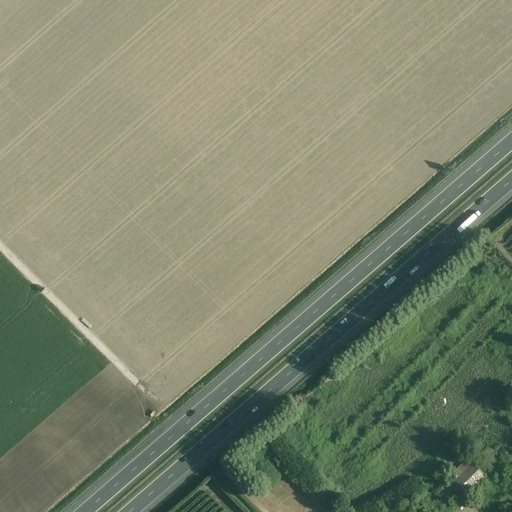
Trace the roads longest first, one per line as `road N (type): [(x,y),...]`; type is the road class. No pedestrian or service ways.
road 1 (motorway): [(511,140),(83,511)]
road 2 (motorway): [(130,511),(511,180)]
road 3 (unclassified): [(136,382),(0,246)]
